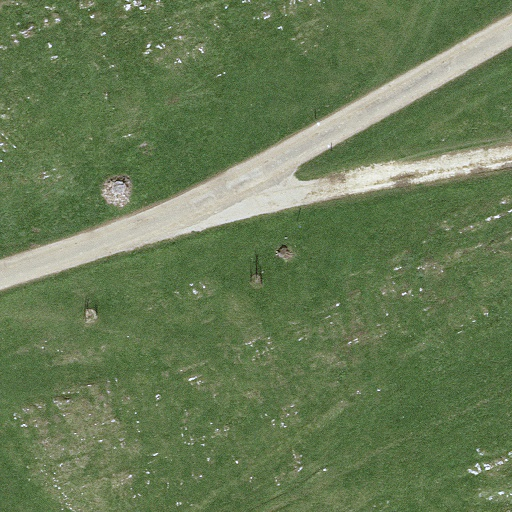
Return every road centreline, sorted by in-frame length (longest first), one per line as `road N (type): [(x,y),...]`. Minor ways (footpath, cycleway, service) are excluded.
road 1 (unclassified): [(0,275),(228,190),(511,28)]
road 2 (track): [(228,190),(294,192),(511,154)]
